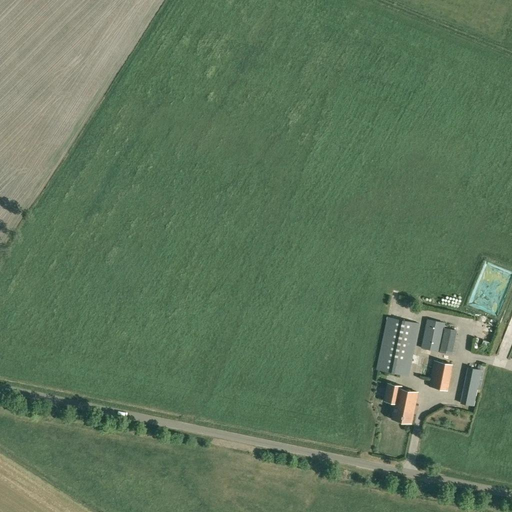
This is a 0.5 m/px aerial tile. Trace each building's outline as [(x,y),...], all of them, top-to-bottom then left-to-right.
[(470,301),(483,306),(484,301),(480,300),(483,293),(480,292),(491,267),(486,264),(470,301)] [(409,376),(420,324),(387,317),(376,370),(409,376)] [(457,331),(444,328),(445,323),(427,319),(421,348),(439,351),(439,352),(452,355),(457,331)] [(448,391),(453,364),(434,360),(429,386),(448,391)] [(484,371),(481,370),(468,367),(460,403),(474,406),(478,387),(481,388),(484,371)] [(417,392),(401,389),(401,386),(388,383),(384,401),(395,403),(392,419),(411,423),(417,392)]
